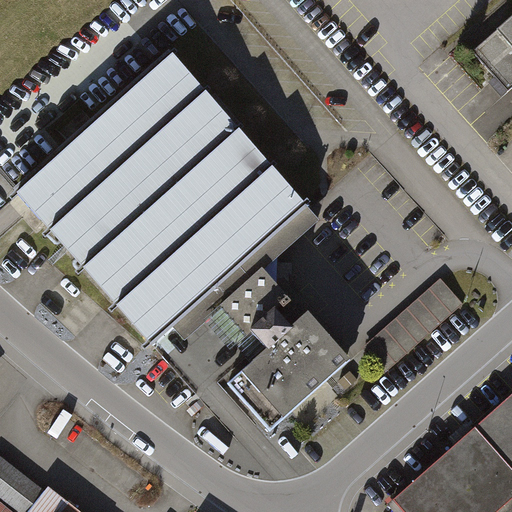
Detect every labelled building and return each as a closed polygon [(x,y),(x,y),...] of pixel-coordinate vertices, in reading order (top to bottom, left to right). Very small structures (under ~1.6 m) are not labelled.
[(511,25),(474,60),(507,98),(511,93),(511,25)] [(226,383),(270,433),(349,365),(304,313),(289,325),(283,319),(292,312),(261,277),(319,227),(173,59),(17,192),(150,347),(208,297),(259,355),(226,383)] [(440,285),(363,351),(386,378),(463,311),(440,285)] [(511,511),(511,394),(390,503),(398,511),(511,511)] [(42,493),(0,460),(0,511),(79,511),(47,487),(42,493)]
